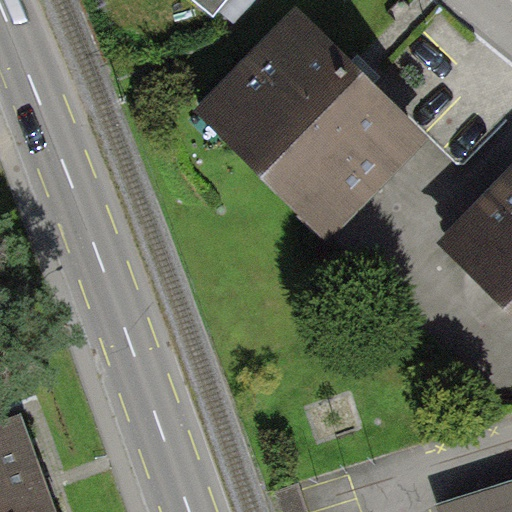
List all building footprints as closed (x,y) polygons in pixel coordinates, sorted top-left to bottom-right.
[(196,0),(218,17),(231,0),(196,0)] [(315,252),(415,148),(280,19),(180,123),(315,252)] [(511,339),(511,164),(424,259),(511,339)] [(0,422),(0,511),(34,511),(2,422),(0,422)] [(511,511),(511,489),(439,511),(511,511)]
